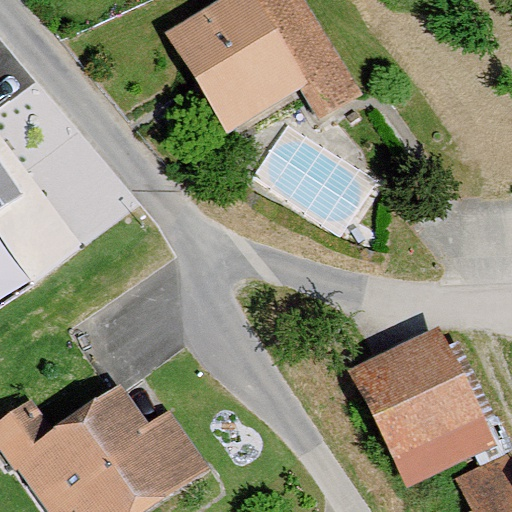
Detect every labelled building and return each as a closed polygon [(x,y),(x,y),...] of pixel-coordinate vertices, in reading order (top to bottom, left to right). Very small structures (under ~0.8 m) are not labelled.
[(292,0),(207,0),(151,36),(217,139),(287,93),(305,121),(351,91),(292,0)] [(0,164),(0,199),(17,187),(0,164)] [(419,333),(331,375),(387,490),(475,448),(419,333)] [(105,387),(1,459),(36,511),(128,511),(198,467),(158,410),(134,427),(105,387)] [(511,511),(511,474),(502,454),(439,484),(452,511),(511,511)]
